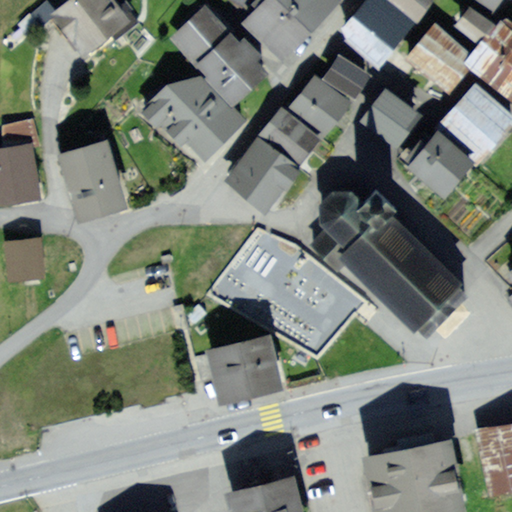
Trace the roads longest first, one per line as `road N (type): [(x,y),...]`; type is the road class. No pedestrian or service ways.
road 1 (primary): [(511,370),(0,486)]
road 2 (residential): [(0,347),(76,283),(111,222),(184,193),(340,0)]
